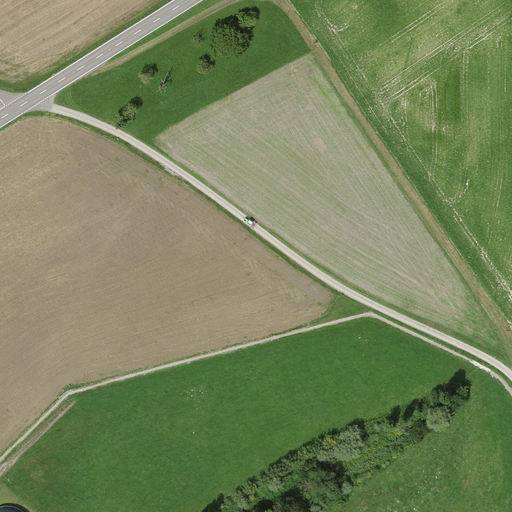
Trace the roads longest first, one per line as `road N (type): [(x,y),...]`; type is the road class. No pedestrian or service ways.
road 1 (track): [(511,377),(325,277),(133,139),(30,101)]
road 2 (track): [(270,0),(294,19),(511,349)]
road 3 (tertiary): [(0,120),(191,0)]
road 4 (track): [(69,76),(134,57),(239,0)]
